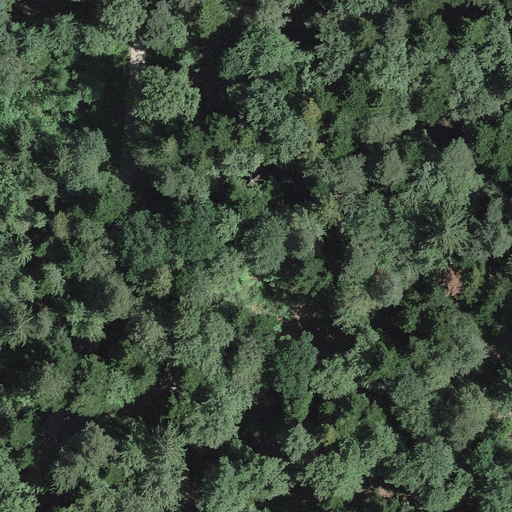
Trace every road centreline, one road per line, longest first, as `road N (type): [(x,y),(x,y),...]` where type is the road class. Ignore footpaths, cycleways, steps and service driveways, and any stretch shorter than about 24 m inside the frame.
road 1 (track): [(511,341),(464,380),(212,380),(62,416)]
road 2 (track): [(62,416),(104,287),(155,0)]
